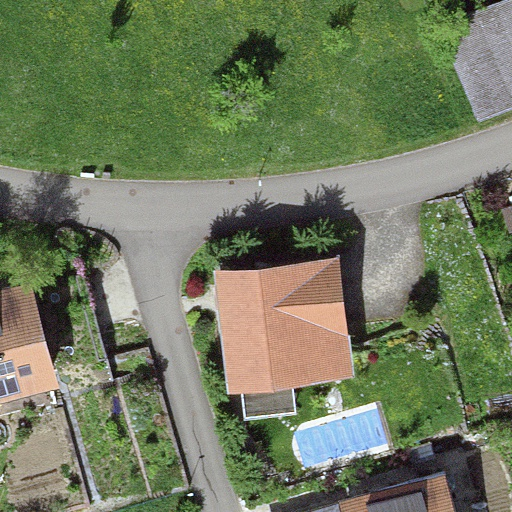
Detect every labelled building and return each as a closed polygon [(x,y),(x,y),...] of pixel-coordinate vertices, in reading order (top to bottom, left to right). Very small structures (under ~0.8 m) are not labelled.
[(511,0),(506,0),(441,27),(480,122),(511,109),(511,0)] [(511,230),(511,205),(502,209),(510,232),(511,230)] [(341,257),(215,272),(229,393),(245,391),(295,385),(355,378),(341,257)] [(0,404),(61,388),(32,282),(0,290),(0,404)] [(297,413),(295,385),(245,391),(245,417),(297,413)] [(458,511),(448,472),(341,502),(344,511),(458,511)] [(344,511),(341,502),(304,511),(344,511)]
